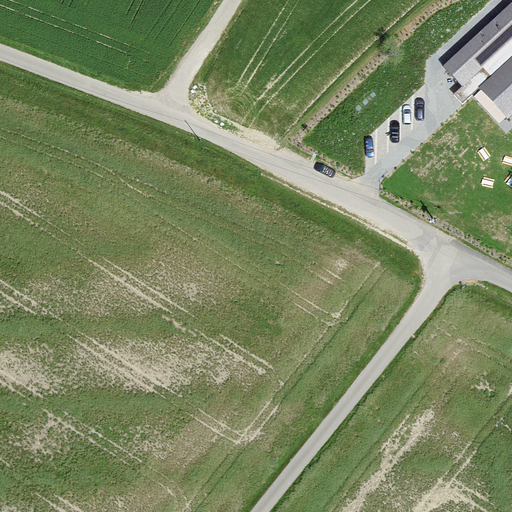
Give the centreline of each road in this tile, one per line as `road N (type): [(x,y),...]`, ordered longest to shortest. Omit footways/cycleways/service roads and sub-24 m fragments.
road 1 (unclassified): [(161,111),(463,260)]
road 2 (unclassified): [(463,260),(261,511)]
road 3 (unclassified): [(0,51),(161,111)]
road 4 (unclassified): [(230,0),(161,111)]
